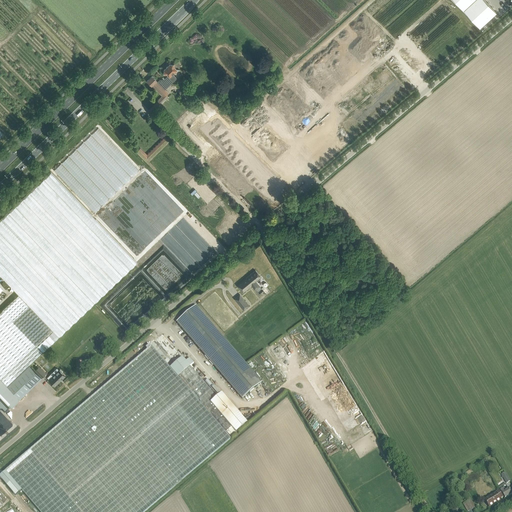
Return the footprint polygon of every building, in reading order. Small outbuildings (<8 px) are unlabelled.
[(485,0),(455,0),(480,27),(497,12),(485,0)] [(382,53),(359,73),(369,84),(392,64),(382,53)] [(164,74),(167,74),(168,75),(164,79),(159,80),(157,82),(152,76),(147,81),(152,86),(162,96),(164,98),(168,93),(165,90),(173,82),(174,82),(177,79),(173,75),(177,70),(178,70),(179,69),(178,67),(176,64),(170,64),(164,70),(164,74)] [(222,114),(204,132),(233,160),(250,142),(222,114)] [(252,138),(273,161),(289,147),(267,124),(252,138)] [(99,129),(55,172),(95,214),(140,171),(99,129)] [(141,147),(139,149),(147,157),(152,153),(150,151),(147,154),(141,147)] [(316,148),(297,164),(307,176),(326,159),(316,148)] [(258,150),(240,167),(275,203),(293,185),(258,150)] [(238,160),(232,165),(235,169),(241,164),(238,160)] [(193,168),(185,177),(190,182),(199,174),(193,168)] [(231,176),(244,190),(250,184),(236,170),(231,176)] [(51,172),(0,220),(0,275),(19,295),(2,310),(42,352),(137,262),(51,172)] [(220,194),(211,203),(216,209),(225,200),(220,194)] [(255,270),(237,285),(243,292),(251,285),(255,289),(259,286),(256,282),(261,277),(255,270)] [(249,305),(243,298),(237,302),(243,309),(249,305)] [(261,382),(219,333),(196,305),(176,322),(200,349),(242,399),(261,382)] [(2,310),(0,312),(0,377),(7,385),(42,352),(2,310)] [(146,351),(5,471),(8,475),(39,511),(144,511),(230,439),(224,432),(231,427),(210,403),(212,401),(216,398),(190,367),(194,363),(189,358),(186,361),(162,334),(150,345),(151,346),(150,347),(149,345),(145,349),(146,351)] [(7,386),(20,399),(42,378),(29,365),(7,386)] [(35,370),(42,377),(46,374),(39,367),(35,370)] [(63,373),(61,371),(60,370),(60,371),(59,370),(49,380),(55,386),(65,376),(62,373),(63,373)] [(0,408),(4,413),(20,399),(7,386),(7,385),(0,377),(0,408)] [(212,401),(210,403),(231,427),(226,432),(230,438),(247,424),(221,394),(216,398),(212,401)] [(0,477),(15,496),(21,490),(8,475),(5,471),(0,475),(0,477)] [(501,475),(504,479),(507,483),(510,481),(505,472),(501,475)] [(0,487),(7,495),(11,492),(2,482),(0,483),(0,487)] [(505,483),(498,487),(500,489),(500,490),(504,496),(505,498),(511,494),(508,489),(507,486),(505,483)] [(496,493),(485,500),(489,507),(500,501),(499,499),(504,496),(500,490),(500,489),(495,492),(496,493)] [(475,508),(472,504),(470,500),(463,504),(468,511),(470,511),(475,508)]
